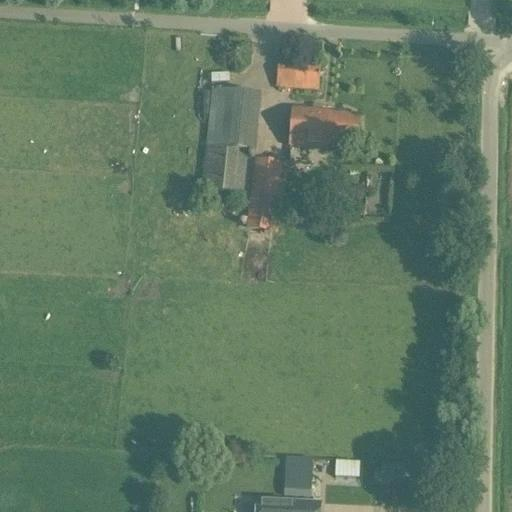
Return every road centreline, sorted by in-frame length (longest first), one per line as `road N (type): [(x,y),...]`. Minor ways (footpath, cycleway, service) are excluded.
road 1 (unclassified): [(489,43),(0,12)]
road 2 (unclassified): [(483,511),(489,43)]
